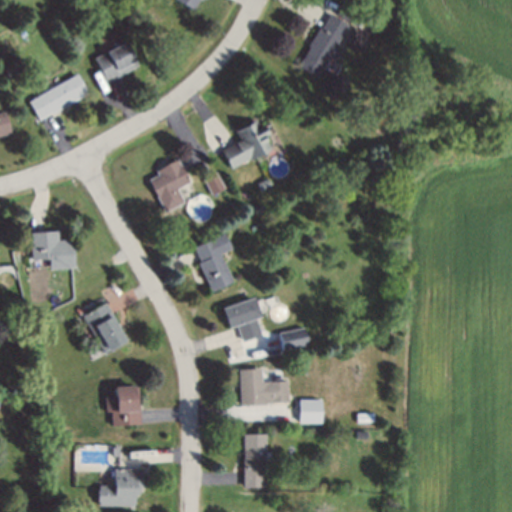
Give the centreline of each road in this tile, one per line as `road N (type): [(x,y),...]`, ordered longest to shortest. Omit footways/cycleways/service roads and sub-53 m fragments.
road 1 (residential): [(81,159),(183,355),(186,511)]
road 2 (residential): [(170,100),(81,159),(0,187)]
road 3 (residential): [(250,0),(216,61),(170,100)]
